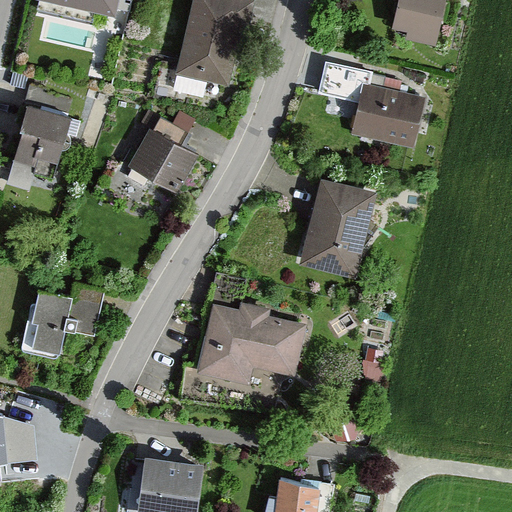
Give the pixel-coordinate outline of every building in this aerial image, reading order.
[(112,0),(51,0),(110,12),(112,0)] [(227,91),(247,0),(186,0),(168,77),(227,91)] [(441,0),(395,0),(389,31),(402,34),(401,39),(431,46),(441,0)] [(425,99),(362,84),(351,133),(414,147),(425,99)] [(54,180),(70,120),(28,108),(14,161),(35,167),(33,174),(54,180)] [(149,133),(144,130),(124,167),(175,194),(195,157),(178,148),(185,136),(156,120),(149,133)] [(372,194),(316,181),(296,266),(352,279),(372,194)] [(66,331),(93,337),(101,292),(69,286),(66,301),(31,294),(20,351),(61,359),(66,331)] [(250,368),(291,377),(302,327),(265,319),(267,312),(236,305),(235,311),(207,305),(192,374),(247,386),(250,368)] [(140,511),(196,511),(201,465),(146,460),(140,511)] [(275,511),(316,511),(320,487),(279,482),(275,511)]
